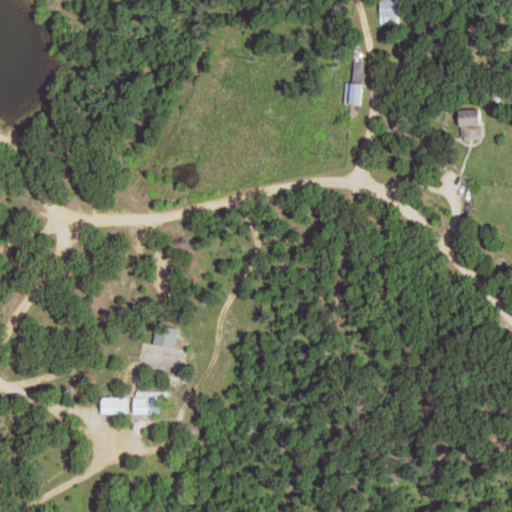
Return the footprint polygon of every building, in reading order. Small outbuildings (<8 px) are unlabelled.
[(401,20),(401,0),(380,0),(381,20),(401,20)] [(362,104),(365,62),(355,61),(354,83),(348,82),(347,103),(362,104)] [(483,109),(459,109),(459,138),(483,138),(483,109)] [(177,328),(156,328),(156,345),(177,345),(177,328)] [(134,414),(165,414),(166,392),(135,392),(134,414)] [(101,414),(129,414),(129,398),(101,398),(101,414)]
